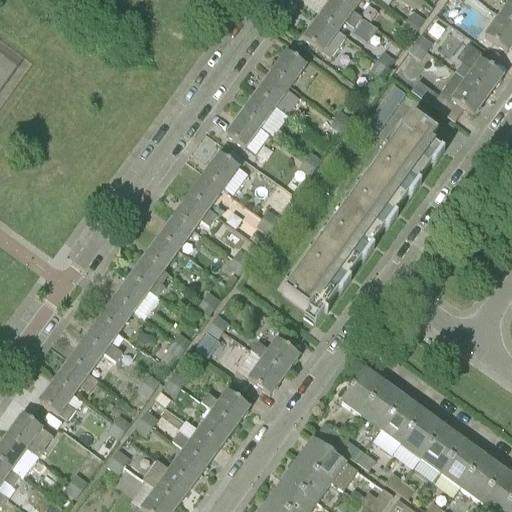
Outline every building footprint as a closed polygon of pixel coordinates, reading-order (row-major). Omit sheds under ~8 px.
[(333,0),(333,1),(352,14),(362,0),(333,0)] [(353,32),(361,22),(361,21),(352,14),(333,1),(318,22),(337,36),(344,25),(353,32)] [(511,2),(499,20),(511,29),(511,2)] [(406,23),(418,31),(425,23),(413,14),(406,23)] [(511,47),(511,29),(499,20),(485,40),(506,56),(511,47)] [(337,36),(318,22),(303,43),(322,56),(337,36)] [(412,40),(418,31),(406,23),(400,31),(412,40)] [(414,46),(426,55),(433,47),(421,38),(414,46)] [(420,63),(426,55),(414,46),(408,55),(420,63)] [(455,75),(487,99),(501,79),(481,64),(484,59),(467,47),(456,63),(462,66),(455,75)] [(271,76),(291,90),(306,69),(287,55),(271,76)] [(376,64),(389,73),(395,64),(383,55),(376,64)] [(382,81),(389,73),(376,64),(370,72),(382,81)] [(455,75),(431,109),(454,125),(463,113),(473,119),(487,99),(455,75)] [(256,97),(275,111),(291,90),(271,76),(256,97)] [(419,85),(415,93),(433,104),(438,96),(419,85)] [(394,89),(366,128),(377,136),(405,97),(394,89)] [(241,118),(260,132),(275,111),(256,97),(241,118)] [(334,122),(346,131),(352,122),(340,114),(334,122)] [(260,132),(241,118),(226,139),(245,153),(260,132)] [(385,154),(411,173),(436,137),(411,119),(385,154)] [(339,139),(346,131),(334,122),(328,131),(339,139)] [(360,190),(385,208),(411,173),(385,154),(360,190)] [(304,163),(316,172),(322,163),(310,155),(304,163)] [(204,179),(224,192),(239,172),(219,158),(204,179)] [(298,172),(310,180),(316,172),(304,163),(298,172)] [(189,199),(209,213),(224,192),(204,179),(189,199)] [(334,225),(359,243),(385,208),(360,190),(334,225)] [(193,234),(200,224),(209,231),(217,220),(208,213),(209,213),(189,199),(174,220),(193,234)] [(262,222),(274,230),(280,222),(268,213),(262,222)] [(159,241),(178,254),(193,234),(174,220),(159,241)] [(268,239),(274,230),(262,222),(256,230),(268,239)] [(308,260),(334,279),(359,243),(334,225),(308,260)] [(144,261),(163,276),(178,254),(159,241),(144,261)] [(232,262),(244,271),(250,262),(239,254),(232,262)] [(308,260),(283,296),(308,314),(334,279),(308,260)] [(129,282),(149,295),(158,302),(166,292),(156,285),(163,276),(144,261),(129,282)] [(238,279),(244,271),(232,262),(226,271),(238,279)] [(114,302),(133,316),(149,295),(129,282),(114,302)] [(202,304),(214,312),(220,304),(208,295),(202,304)] [(99,323),(118,337),(133,316),(114,302),(99,323)] [(208,321),(214,312),(202,304),(196,312),(208,321)] [(211,326),(223,335),(229,327),(217,318),(211,326)] [(122,356),(110,348),(118,337),(99,323),(84,344),(103,357),(104,357),(115,366),(122,356)] [(217,343),(223,335),(211,326),(205,335),(217,343)] [(173,344),(185,353),(190,345),(179,336),(173,344)] [(250,355),(253,356),(284,379),(299,359),(277,343),(269,354),(257,345),(250,355)] [(69,364),(88,378),(103,357),(84,344),(69,364)] [(177,360),(179,361),(185,353),(173,344),(167,353),(158,366),(168,373),(177,360)] [(253,401),(259,392),(269,399),(284,379),(253,356),(238,376),(241,378),(234,387),(253,401)] [(54,385),(73,399),(88,378),(69,364),(54,385)] [(187,384),(186,384),(190,377),(183,372),(178,378),(175,376),(169,384),(180,393),(187,384)] [(340,405),(360,420),(384,387),(364,372),(340,405)] [(142,386),(154,394),(160,386),(148,378),(142,386)] [(174,401),(180,393),(169,384),(163,392),(174,401)] [(75,414),(67,408),(73,399),(54,385),(39,405),(67,426),(75,414)] [(148,403),(154,394),(142,386),(136,394),(148,403)] [(360,420),(380,434),(404,401),(384,387),(360,420)] [(201,406),(212,415),(235,431),(249,411),(227,395),(219,406),(207,397),(201,406)] [(380,434),(400,449),(424,416),(404,401),(380,434)] [(141,423),(152,431),(162,418),(152,408),(141,423)] [(198,434),(220,451),(235,431),(212,415),(198,434)] [(400,449),(420,463),(444,430),(424,416),(400,449)] [(44,452),(32,444),(41,431),(22,418),(7,439),(38,461),(44,452)] [(113,427),(124,435),(130,427),(119,419),(113,427)] [(146,440),(152,431),(141,423),(134,432),(146,440)] [(118,444),(124,435),(113,427),(106,435),(118,444)] [(339,454),(346,444),(324,427),(317,437),(339,454)] [(420,463),(439,478),(464,445),(444,430),(420,463)] [(206,470),(220,451),(198,434),(191,445),(178,436),(172,445),(184,454),(206,470)] [(31,471),(38,461),(7,439),(0,448),(0,465),(11,473),(19,462),(31,471)] [(331,487),(342,495),(357,474),(313,442),(298,462),(331,487)] [(357,466),(364,457),(346,444),(339,454),(357,466)] [(439,478),(459,492),(484,459),(464,445),(439,478)] [(112,462),(124,470),(130,462),(118,453),(112,462)] [(169,474),(191,490),(206,470),(184,454),(169,474)] [(357,466),(368,474),(375,465),(364,457),(357,466)] [(459,492),(479,507),(504,474),(484,459),(459,492)] [(118,478),(124,470),(112,462),(106,470),(118,478)] [(317,506),(331,487),(298,462),(284,482),(317,506)] [(0,488),(3,484),(12,491),(20,480),(11,473),(0,465),(0,488)] [(155,494),(177,510),(191,490),(169,474),(155,494)] [(479,507),(486,511),(505,511),(511,503),(511,479),(504,474),(479,507)] [(385,487),(396,495),(403,485),(392,477),(385,487)] [(69,486),(81,495),(87,486),(75,478),(69,486)] [(269,502),(282,511),(312,511),(317,506),(284,482),(269,502)] [(408,503),(415,493),(413,492),(415,490),(409,485),(407,488),(403,485),(396,495),(408,503)] [(75,503),(81,495),(69,486),(63,494),(75,503)] [(367,511),(383,511),(393,500),(383,493),(377,500),(368,494),(364,500),(354,492),(349,499),(367,511)] [(175,511),(177,510),(155,494),(141,511),(175,511)] [(282,511),(269,502),(261,511),(282,511)] [(409,511),(397,503),(390,511),(409,511)]
